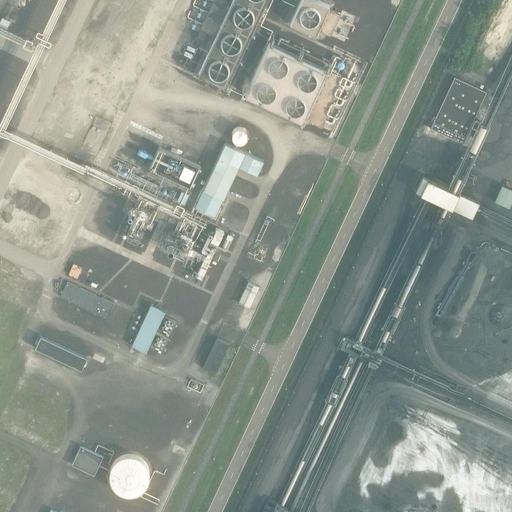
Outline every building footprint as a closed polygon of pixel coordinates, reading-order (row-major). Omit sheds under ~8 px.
[(226,0),(213,0),(199,32),(214,39),(231,2),(226,0)] [(298,0),(291,20),(345,42),(353,23),(339,18),(341,13),(328,8),(330,2),(324,0),(298,0)] [(270,42),(269,46),(274,48),(269,61),(284,67),(291,50),(270,42)] [(302,56),(296,71),(307,76),(305,80),(313,84),(322,65),(302,56)] [(486,92),(454,76),(430,128),(462,143),(486,92)] [(247,136),(248,134),(247,131),(246,129),(245,127),(242,126),(240,125),(237,126),(235,127),(233,129),(232,131),(232,134),(232,136),(233,138),(235,140),(237,141),(240,142),(242,141),(244,140),(246,138),(247,136)] [(195,207),(215,216),(245,152),(225,142),(195,207)] [(191,184),(201,161),(162,144),(152,168),(167,174),(169,170),(174,172),(172,176),(191,184)] [(245,152),(239,165),(257,174),(263,160),(245,152)] [(475,209),(479,201),(453,189),(422,175),(415,190),(427,196),(446,204),(472,217),(475,209)] [(509,207),(511,200),(511,189),(501,185),(494,200),(509,207)] [(211,239),(218,242),(224,230),(216,227),(211,239)] [(107,318),(115,302),(68,280),(61,296),(107,318)] [(238,303),(249,308),(259,286),(248,281),(238,303)] [(166,311),(151,304),(132,346),(147,352),(166,311)] [(81,369),(87,357),(41,336),(35,347),(81,369)] [(215,374),(229,344),(217,338),(203,368),(215,374)] [(72,464),(95,475),(104,456),(81,445),(72,464)] [(149,477),(149,473),(149,469),(148,465),(146,462),(144,459),(141,456),(137,454),(133,453),(129,452),(125,452),(122,453),(118,455),(115,457),(112,460),(110,463),(108,467),(107,471),(107,475),(108,479),(110,483),(112,486),(115,489),(118,491),(122,493),(125,494),(129,494),(133,493),(137,492),(141,490),(144,488),(146,484),(148,481),(149,477)]
